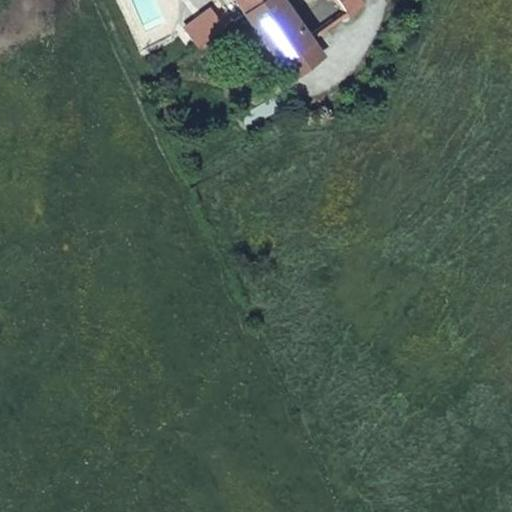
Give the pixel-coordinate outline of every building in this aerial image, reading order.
[(219,0),(233,19),(242,12),(232,0),(219,0)] [(232,0),(242,12),(257,0),(232,0)] [(304,0),(290,10),(282,0),(257,0),(242,12),(280,61),(357,0),(304,0)] [(213,13),(196,26),(207,40),(223,27),(213,13)] [(196,26),(187,33),(198,47),(207,40),(196,26)]
